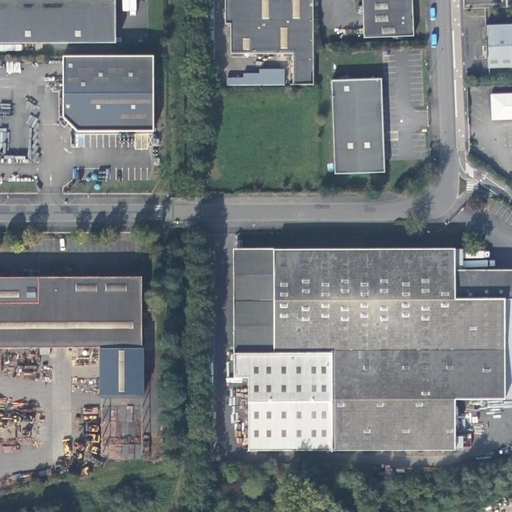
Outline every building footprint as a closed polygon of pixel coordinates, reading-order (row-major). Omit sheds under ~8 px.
[(117,0),(0,0),(0,43),(117,42),(117,0)] [(292,85),(313,84),(313,47),(313,40),(312,0),(225,0),(225,25),(229,26),(230,54),(290,54),(292,85)] [(362,0),(364,38),(413,36),(411,0),(362,0)] [(511,28),(487,29),(489,69),(511,68),(511,28)] [(155,55),(65,56),(65,117),(72,124),(79,131),(156,131),(155,55)] [(284,86),(284,73),(227,71),(227,84),(284,86)] [(331,80),(335,174),(385,171),(385,161),(381,78),(331,80)] [(492,114),(492,120),(498,120),(511,119),(511,95),(491,97),(492,114)] [(274,249),(234,250),(236,352),(275,352),(274,249)] [(331,352),(333,452),(454,452),(457,404),(506,404),(509,300),(511,300),(511,271),(454,271),(453,249),(274,249),(275,352),(331,352)] [(0,305),(0,350),(140,350),(141,280),(60,279),(53,275),(47,279),(36,279),(36,305),(0,305)] [(251,451),(333,452),(331,352),(275,352),(236,352),(236,378),(250,378),(251,451)]
